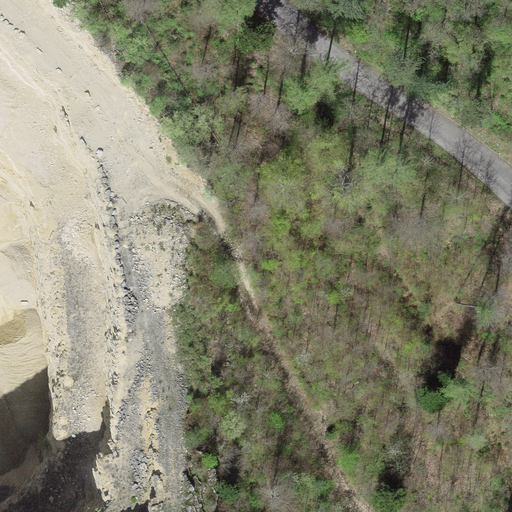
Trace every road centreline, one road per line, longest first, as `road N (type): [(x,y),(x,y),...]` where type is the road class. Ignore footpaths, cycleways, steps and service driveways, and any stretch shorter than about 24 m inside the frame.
road 1 (track): [(363,511),(201,212)]
road 2 (unclassified): [(511,201),(384,90),(328,62),(264,0)]
